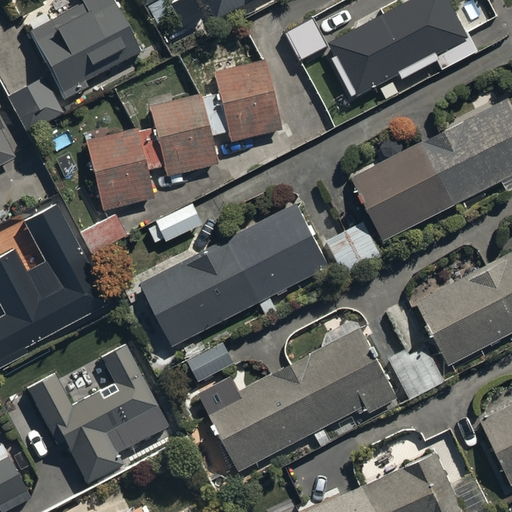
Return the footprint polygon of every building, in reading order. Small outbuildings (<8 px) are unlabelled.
[(82,77),(139,48),(114,0),(82,0),(83,1),(31,28),(65,95),(86,85),(82,77)] [(145,0),(158,23),(174,14),(166,0),(145,0)] [(218,18),(251,0),(203,0),(206,4),(209,2),(218,18)] [(405,0),(329,39),(336,53),(332,55),(352,94),(400,70),(403,76),(438,58),(443,68),(476,51),(450,0),(405,0)] [(137,125),(85,137),(102,208),(154,196),(147,168),(162,164),(164,173),(217,160),(211,133),(226,130),(228,138),(283,125),(267,57),(213,70),(218,92),(201,96),(200,92),(149,104),(153,124),(138,128),(137,125)] [(62,112),(41,74),(7,93),(28,131),(62,112)] [(511,103),(508,95),(351,174),(384,239),(511,174),(511,103)] [(0,159),(14,152),(0,126),(0,125),(2,124),(0,121),(0,159)] [(0,315),(0,357),(107,301),(54,202),(22,219),(43,258),(26,267),(14,244),(0,251),(0,305),(4,313),(0,315)] [(296,202),(140,281),(172,344),(260,299),(268,314),(277,309),(269,293),(327,263),(296,202)] [(158,218),(166,238),(203,223),(194,203),(158,218)] [(81,228),(90,247),(125,231),(116,212),(81,228)] [(382,253),(364,218),(325,238),(343,272),(382,253)] [(511,248),(415,297),(448,363),(451,362),(455,371),(485,356),(481,347),(511,331),(511,248)] [(332,420),(350,410),(357,407),(359,410),(368,405),(370,409),(398,394),(357,319),(348,319),(326,332),(323,344),(206,404),(213,418),(210,420),(219,435),(221,434),(239,468),(312,428),(320,444),(331,438),(324,424),(332,420)] [(198,377),(233,357),(223,341),(188,360),(198,377)] [(56,371),(28,385),(55,440),(64,435),(86,479),(123,460),(117,449),(166,424),(125,342),(101,354),(114,380),(71,401),(56,371)] [(405,347),(388,357),(410,397),(445,378),(428,345),(409,355),(405,347)] [(511,400),(478,417),(510,483),(511,481),(511,400)] [(0,510),(29,495),(1,440),(0,440),(0,510)] [(435,451),(301,511),(457,511),(462,510),(435,451)] [(153,511),(147,498),(116,511),(153,511)]
